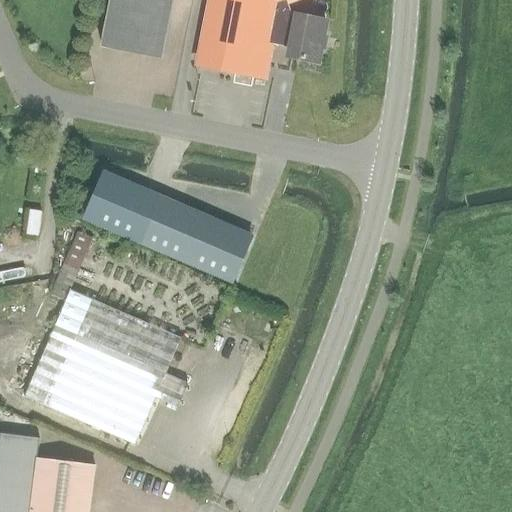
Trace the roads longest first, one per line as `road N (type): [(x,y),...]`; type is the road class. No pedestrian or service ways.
road 1 (unclassified): [(0,33),(29,91),(56,102),(384,173)]
road 2 (tertiary): [(262,511),(337,337),(370,244),(384,173)]
road 3 (tertiary): [(384,173),(409,0)]
